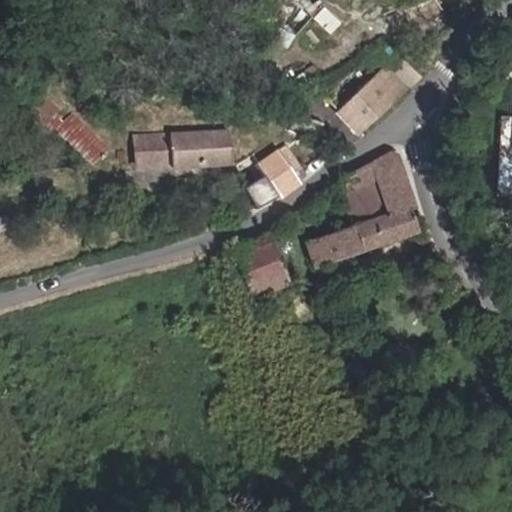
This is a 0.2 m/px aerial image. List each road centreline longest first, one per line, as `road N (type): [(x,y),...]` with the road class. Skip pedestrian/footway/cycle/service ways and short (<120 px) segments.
road 1 (residential): [(337,164),(226,234),(0,300)]
road 2 (residential): [(475,282),(440,218),(412,109)]
road 3 (residential): [(507,0),(434,93),(412,109)]
